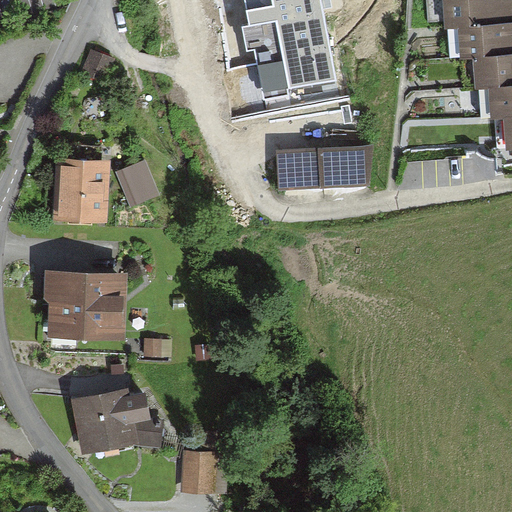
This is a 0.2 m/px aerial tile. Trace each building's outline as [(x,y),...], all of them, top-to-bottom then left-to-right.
[(318,0),(245,0),(251,28),(244,29),(248,49),(256,48),(265,98),(287,94),(286,88),(333,79),(318,0)] [(462,24),(511,21),(511,0),(447,0),(449,25),(462,24)] [(511,21),(462,24),(464,58),(476,57),(511,54),(511,21)] [(511,54),(476,57),(478,87),(494,86),(511,85),(511,54)] [(511,85),(494,86),(496,119),(506,118),(511,117),(511,85)] [(374,142),(277,145),(279,186),(370,183),(374,142)] [(118,173),(133,209),(163,197),(147,161),(118,173)] [(105,165),(61,163),(58,217),(103,219),(105,165)] [(405,188),(436,189),(437,164),(406,163),(405,188)] [(121,279),(54,277),(53,333),(119,335),(121,279)] [(124,395),(79,403),(87,448),(151,437),(144,399),(125,402),(124,395)] [(216,458),(188,457),(187,489),(215,490),(216,458)]
